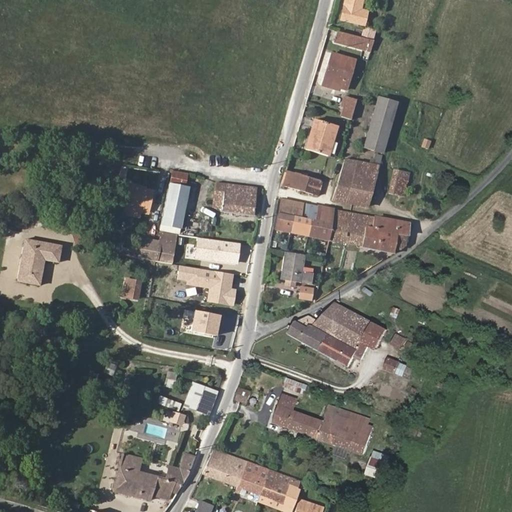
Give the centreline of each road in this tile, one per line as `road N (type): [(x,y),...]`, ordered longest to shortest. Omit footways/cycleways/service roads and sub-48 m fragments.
road 1 (residential): [(248,342),(274,180),(323,0)]
road 2 (unclassified): [(511,151),(492,181),(399,251),(248,342)]
road 3 (track): [(274,180),(0,131)]
road 4 (residential): [(176,511),(248,342)]
